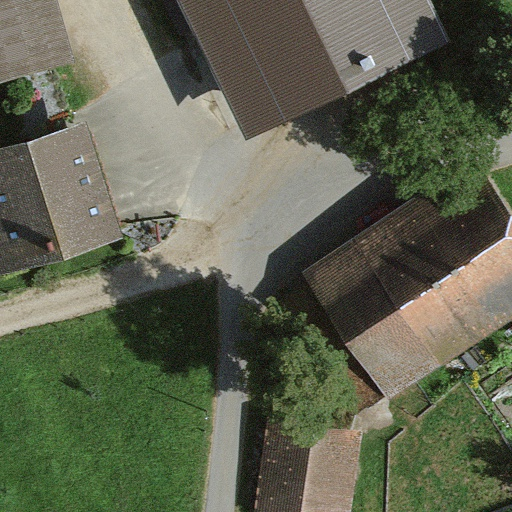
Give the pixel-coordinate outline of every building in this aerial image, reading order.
[(0,0),(0,81),(50,68),(31,0),(0,0)] [(428,0),(177,0),(251,147),(452,47),(428,0)] [(85,139),(0,161),(0,257),(7,284),(116,255),(85,139)] [(511,266),(456,180),(278,294),(355,412),(511,310),(511,266)] [(351,511),(361,432),(268,421),(256,511),(351,511)]
